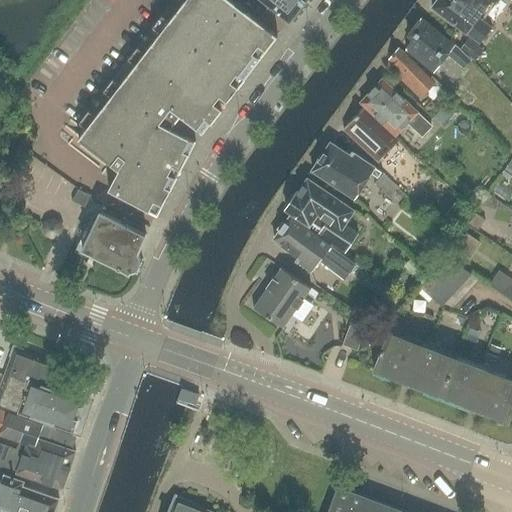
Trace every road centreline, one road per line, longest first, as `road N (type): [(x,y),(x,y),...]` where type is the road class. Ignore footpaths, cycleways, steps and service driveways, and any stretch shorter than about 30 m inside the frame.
road 1 (residential): [(428,0),(306,165),(237,286),(232,309),(269,354),(259,383)]
road 2 (tertiary): [(133,338),(186,220),(343,0)]
road 3 (secondary): [(511,482),(259,383)]
road 4 (tertiary): [(76,511),(133,338)]
road 5 (secondary): [(133,338),(0,286)]
road 6 (secondary): [(259,383),(133,338)]
